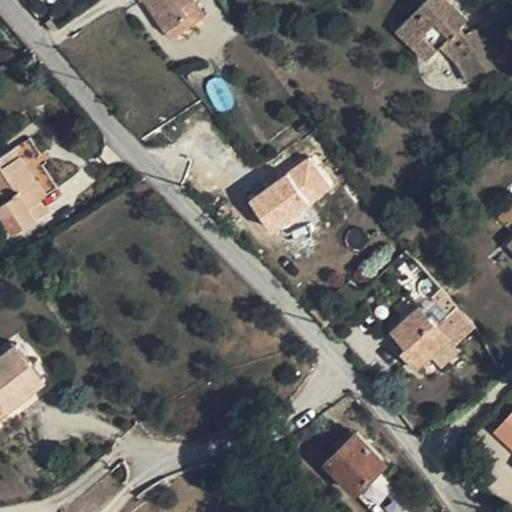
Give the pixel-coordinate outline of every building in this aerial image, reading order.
[(142,0),(143,1),(144,0),(146,0),(167,30),(190,16),(183,6),(192,0),(142,0)] [(205,15),(195,0),(192,0),(183,6),(190,16),(167,30),(171,38),(205,15)] [(425,0),(397,29),(414,45),(424,35),(439,49),(442,45),(454,57),(460,64),(469,82),(503,65),(483,24),(467,32),(462,25),(468,18),(449,0),(425,0)] [(51,19),(46,22),(53,31),(58,27),(51,19)] [(429,60),(439,49),(424,35),(414,45),(429,60)] [(311,129),(306,122),(299,128),(304,135),(311,129)] [(0,156),(0,195),(4,201),(0,203),(0,208),(15,233),(48,211),(41,200),(47,195),(15,146),(0,156)] [(246,200),(269,234),(332,192),(309,158),(246,200)] [(433,296),(450,314),(459,307),(442,288),(433,296)] [(450,314),(443,320),(437,325),(428,316),(420,306),(393,330),(402,340),(408,346),(403,350),(418,368),(449,339),(454,345),(476,325),(459,307),(450,314)] [(434,311),(428,316),(437,325),(443,320),(434,311)] [(397,344),(403,350),(408,346),(402,340),(397,344)] [(47,378),(18,343),(0,356),(0,405),(2,404),(7,410),(47,378)] [(326,462),(356,492),(380,468),(387,461),(358,431),(344,444),(340,439),(322,456),(327,461),(326,462)] [(380,468),(356,492),(376,511),(412,511),(418,506),(380,468)]
